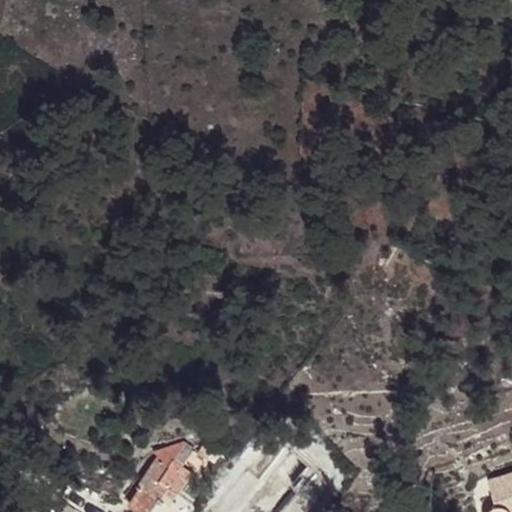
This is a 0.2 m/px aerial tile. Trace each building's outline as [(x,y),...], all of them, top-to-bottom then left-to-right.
[(412,174),(427,175),(427,161),(412,160),(412,174)] [(162,460),(152,454),(142,475),(171,490),(181,463),(165,456),(162,460)] [(511,459),(481,470),(489,495),(496,493),(504,499),(508,503),(511,502),(511,459)] [(171,490),(142,475),(138,486),(131,482),(122,504),(138,511),(185,511),(193,503),(171,490)] [(496,493),(489,495),(484,499),(480,505),(481,511),(507,511),(508,511),(508,503),(504,499),(496,493)]
